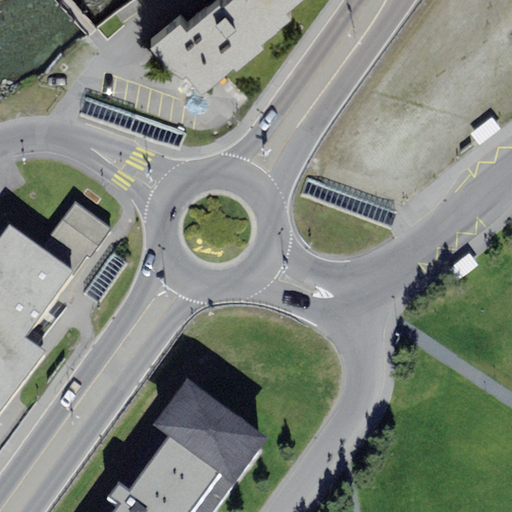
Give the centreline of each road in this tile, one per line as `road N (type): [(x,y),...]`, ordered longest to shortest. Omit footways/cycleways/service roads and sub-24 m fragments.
road 1 (primary): [(167,256),(0,492)]
road 2 (primary): [(33,511),(201,285)]
road 3 (residential): [(347,302),(372,366),(359,405),(280,511)]
road 4 (primary): [(267,199),(402,0)]
road 5 (primary): [(356,0),(226,173)]
road 6 (residential): [(347,302),(511,174)]
road 7 (primary): [(226,173),(195,177),(171,197),(161,226),(167,256)]
